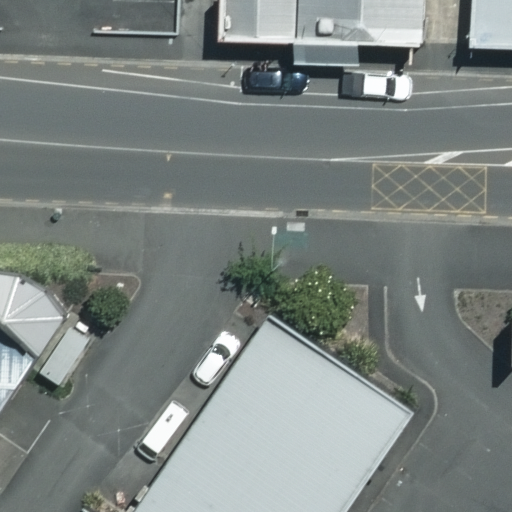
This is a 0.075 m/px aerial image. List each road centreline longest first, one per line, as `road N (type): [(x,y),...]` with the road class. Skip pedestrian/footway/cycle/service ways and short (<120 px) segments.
road 1 (residential): [(39,511),(181,308),(204,240),(207,156)]
road 2 (tertiary): [(511,159),(207,156)]
road 3 (tertiary): [(207,156),(0,137)]
